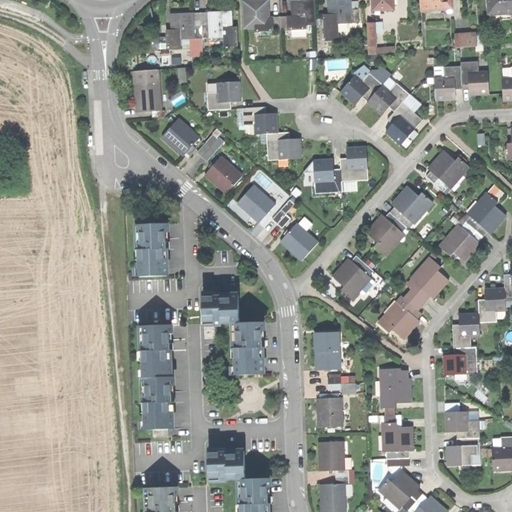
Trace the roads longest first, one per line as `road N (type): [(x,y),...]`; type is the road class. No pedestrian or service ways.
road 1 (residential): [(505,495),(461,499),(434,474),(426,341),(511,241)]
road 2 (track): [(129,511),(104,206),(111,174)]
road 3 (residential): [(194,328),(198,430),(293,429)]
road 4 (residential): [(404,168),(286,303)]
road 5 (residential): [(286,303),(256,252),(189,193)]
road 6 (residential): [(511,114),(459,116),(404,168)]
road 7 (residential): [(293,429),(286,303)]
road 8 (track): [(105,71),(41,24),(0,12)]
